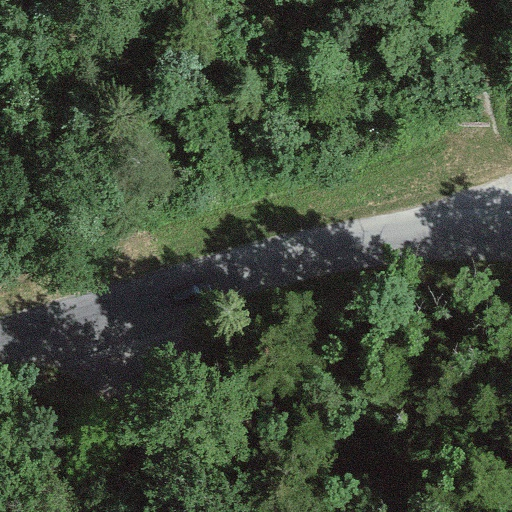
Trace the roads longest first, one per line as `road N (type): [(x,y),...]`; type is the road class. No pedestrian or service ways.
road 1 (unclassified): [(511,232),(435,230),(363,240),(0,342)]
road 2 (track): [(138,300),(180,511)]
road 3 (track): [(496,199),(508,0)]
